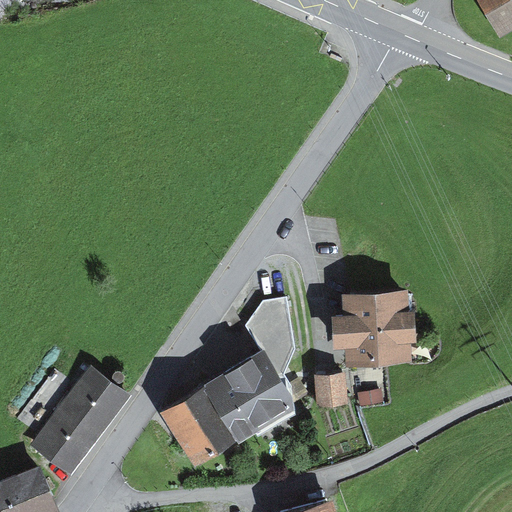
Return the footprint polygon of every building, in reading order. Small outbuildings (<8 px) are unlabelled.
[(511,0),(484,0),(502,30),(511,23),(511,0)] [(406,290),(340,297),(348,368),(414,361),(406,290)] [(286,297),(257,303),(246,322),(257,352),(242,363),(195,387),(204,399),(159,423),(186,466),(225,447),(203,418),(213,411),(230,438),(299,412),(297,372),(286,297)] [(35,425),(74,456),(138,375),(99,344),(35,425)] [(344,356),(316,359),(321,411),(349,408),(344,356)] [(0,511),(37,511),(62,503),(48,462),(0,478),(0,511)]
